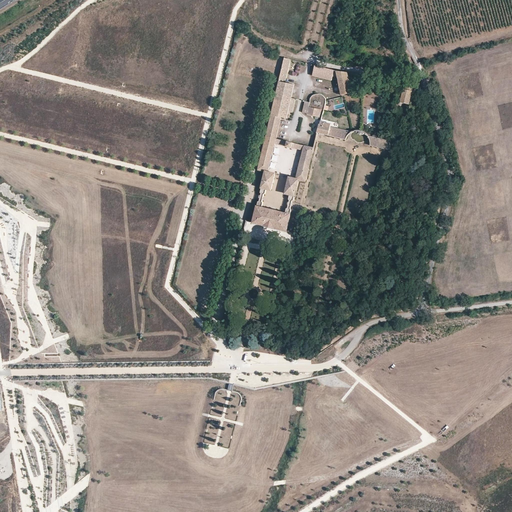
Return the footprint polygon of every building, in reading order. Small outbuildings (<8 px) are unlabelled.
[(286,81),(291,60),(285,58),(280,79),(286,81)] [(332,80),(332,79),(334,70),(315,65),(313,75),(331,80),(332,80)] [(348,72),(336,70),(338,78),(342,95),(352,93),(348,72)] [(342,97),(342,95),(338,78),(332,79),(332,80),(331,80),(333,86),(328,87),(331,99),(342,97)] [(295,84),(279,81),(258,171),(265,172),(261,188),(262,188),(260,192),(261,193),(263,194),(264,194),(265,194),(266,189),(271,190),(276,173),(269,171),(275,144),(302,150),(296,178),(289,176),(285,194),(290,195),(289,199),(290,200),(291,200),(292,200),(293,200),(294,196),(295,196),(299,180),(307,182),(315,147),(277,138),(281,117),(287,118),(289,112),(293,113),(296,99),(292,98),(295,84)] [(401,102),(409,104),(412,91),(413,86),(405,84),(404,89),(401,102)] [(309,107),(310,102),(305,101),(303,112),(307,113),(307,114),(320,117),(322,110),(309,107)] [(344,129),(321,124),(319,123),(317,132),(318,133),(345,139),(346,138),(347,136),(348,135),(350,133),(351,132),(353,132),(355,132),(356,133),(364,135),(365,134),(366,135),(367,136),(368,137),(369,137),(370,139),(370,142),(370,145),(389,150),(391,141),(369,135),(369,134),(367,133),(366,132),(363,130),(359,130),(356,130),(354,130),(350,131),(344,129)] [(287,231),(287,232),(291,213),(290,213),(291,209),(290,208),(288,208),(287,207),(286,208),(286,212),(262,206),(263,202),(262,201),(261,201),(260,201),(259,201),(257,205),(256,205),(252,223),(269,227),(287,231)]
